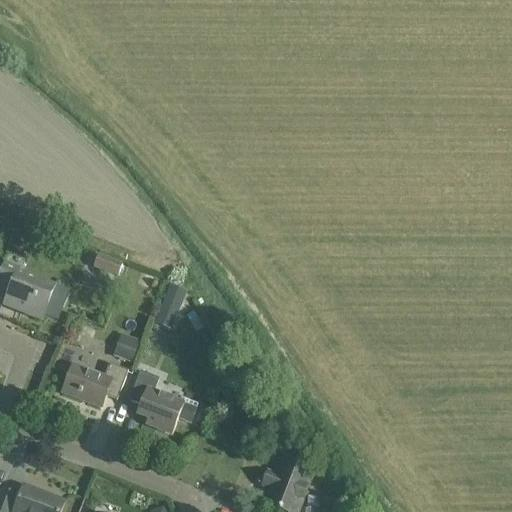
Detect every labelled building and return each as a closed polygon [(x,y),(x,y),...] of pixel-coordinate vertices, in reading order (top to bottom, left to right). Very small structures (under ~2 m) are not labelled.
[(118,278),(122,267),(111,263),(107,274),(118,278)] [(4,266),(0,276),(0,303),(3,305),(2,306),(22,313),(21,316),(40,323),(42,318),(57,324),(68,294),(53,289),(16,275),(17,271),(4,266)] [(170,287),(162,306),(179,313),(186,294),(170,287)] [(122,339),(115,358),(131,364),(138,345),(122,339)] [(70,369),(59,396),(98,411),(103,399),(114,403),(125,374),(107,367),(101,381),(70,369)] [(147,418),(142,429),(168,439),(174,423),(188,428),(196,408),(182,403),(181,408),(152,396),(157,382),(137,375),(127,401),(140,407),(137,414),(147,418)] [(269,511),(297,511),(311,476),(280,464),(274,479),(266,476),(262,489),(270,492),(263,510),(269,511)] [(61,511),(64,504),(24,489),(19,502),(14,500),(15,498),(2,493),(0,499),(0,511),(61,511)]
